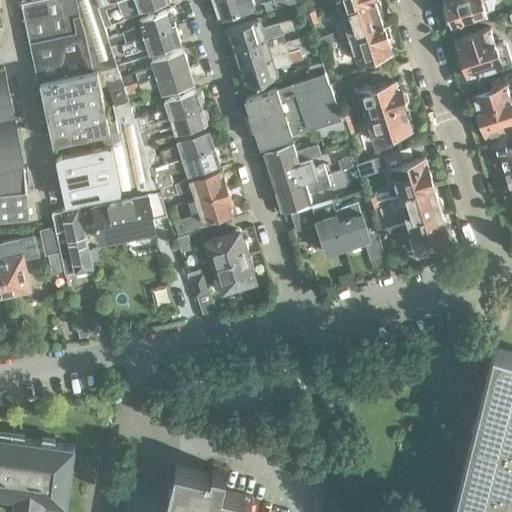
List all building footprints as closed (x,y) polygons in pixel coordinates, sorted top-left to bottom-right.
[(96,0),(24,0),(22,0),(39,82),(42,81),(93,70),(98,69),(101,85),(108,82),(107,80),(121,76),(114,53),(111,44),(108,36),(105,26),(101,15),(102,15),(98,5),(96,0)] [(119,2),(121,8),(123,14),(160,0),(112,0),(98,5),(102,15),(101,15),(105,26),(112,23),(107,7),(119,2)] [(254,0),(215,0),(221,16),(252,5),(252,4),(255,3),(254,0)] [(343,36),(350,34),(384,22),(376,0),(363,0),(341,7),(346,23),(339,25),(343,36)] [(487,0),(447,0),(449,4),(443,6),(448,19),(453,18),(454,20),(486,10),(488,18),(511,11),(508,3),(490,8),(487,0)] [(111,44),(126,40),(176,23),(171,7),(139,17),(142,25),(108,36),(111,44)] [(315,8),(306,11),(310,23),(319,20),(315,8)] [(235,45),(266,36),(291,28),(288,19),(280,21),(279,20),(262,25),(260,16),(229,26),(235,45)] [(384,22),(350,34),(358,60),(393,49),(384,22)] [(150,50),(181,39),(176,23),(126,40),(111,44),(114,53),(124,50),(125,53),(148,46),(150,50)] [(496,46),(494,39),(490,25),(456,35),(462,53),(459,57),(461,63),(465,65),(467,73),(479,69),(480,72),(490,69),(491,71),(503,68),(502,65),(511,62),(505,43),(496,46)] [(269,45),(266,36),(235,45),(241,65),(300,46),(311,43),(308,34),(286,40),(269,45)] [(303,56),(300,46),(241,65),(247,84),(278,74),(275,65),(303,56)] [(139,80),(189,63),(184,47),(152,57),(155,65),(137,71),(139,80)] [(329,68),(338,66),(335,57),(326,60),(329,68)] [(162,89),(194,79),(189,63),(139,80),(124,85),(128,97),(131,105),(147,99),(143,88),(160,83),(162,89)] [(0,120),(15,117),(4,66),(0,67),(0,120)] [(98,69),(93,70),(42,81),(55,143),(111,131),(101,85),(98,69)] [(262,142),(307,128),(315,126),(342,117),(340,110),(335,96),(330,83),(330,82),(325,69),(246,94),(262,142)] [(128,97),(124,85),(121,76),(107,80),(108,82),(114,102),(128,97)] [(356,88),(352,76),(330,83),(335,96),(350,91),(354,103),(364,100),(368,114),(404,102),(408,101),(403,85),(399,86),(396,78),(372,85),(371,82),(359,85),(360,87),(356,88)] [(511,100),(507,84),(474,94),(480,113),(478,116),(480,122),(483,123),(487,135),(505,130),(502,121),(511,117),(511,100)] [(138,125),(139,124),(202,105),(201,102),(205,99),(202,91),(198,90),(197,88),(165,98),(167,105),(135,116),(138,125)] [(61,153),(57,156),(67,201),(120,190),(121,195),(158,186),(150,163),(144,145),(140,133),(138,125),(135,116),(131,105),(128,97),(114,102),(113,102),(120,138),(112,145),(107,143),(61,153)] [(404,102),(368,114),(376,141),(388,137),(387,134),(412,127),(404,102)] [(175,130),(207,120),(206,118),(210,116),(207,108),(203,108),(202,105),(139,124),(138,125),(140,133),(148,131),(173,123),(175,130)] [(343,121),(352,118),(348,107),(340,110),(342,117),(343,121)] [(25,165),(15,117),(0,120),(0,173),(25,168),(25,165)] [(343,121),(342,117),(315,126),(318,138),(335,132),(336,134),(347,131),(343,121)] [(352,118),(343,121),(347,131),(347,132),(355,129),(352,118)] [(150,163),(215,144),(209,128),(178,138),(179,142),(161,147),(163,152),(157,154),(153,142),(152,142),(151,142),(144,145),(150,163)] [(152,142),(148,131),(140,133),(144,145),(151,142),(152,142)] [(297,150),(293,140),(264,149),(270,169),(299,160),(321,153),(318,144),(297,150)] [(383,155),(393,152),(390,143),(380,146),(383,155)] [(188,170),(220,161),(215,144),(150,163),(158,186),(169,182),(166,172),(187,166),(188,170)] [(508,175),(511,174),(511,147),(501,151),(502,153),(494,155),(498,169),(506,167),(508,175)] [(393,152),(383,155),(374,157),(378,170),(391,166),(400,196),(435,185),(425,154),(403,161),(400,149),(393,152)] [(354,155),(341,159),(344,169),(358,164),(354,155)] [(303,170),(299,160),(270,169),(276,188),(327,173),(324,163),(303,170)] [(229,188),(222,166),(174,181),(169,183),(169,182),(158,186),(161,185),(164,195),(192,186),(196,198),(229,188)] [(0,220),(30,218),(25,168),(0,173),(0,220)] [(327,173),(276,188),(283,209),(313,200),(310,192),(331,185),(327,173)] [(511,174),(508,175),(511,184),(503,186),(508,201),(511,199),(511,174)] [(364,185),(365,185),(362,178),(345,182),(349,195),(365,190),(364,185)] [(435,185),(400,196),(392,198),(395,208),(403,205),(407,221),(443,209),(435,185)] [(80,204),(84,226),(98,223),(101,237),(157,226),(156,220),(170,217),(160,188),(147,190),(147,192),(94,204),(93,201),(80,204)] [(196,198),(200,211),(174,220),(179,232),(205,224),(204,219),(235,209),(229,188),(196,198)] [(375,194),(367,196),(371,208),(378,205),(375,194)] [(339,206),(336,198),(333,199),(313,205),(291,211),(297,229),(319,223),(325,243),(327,252),(345,247),(334,214),(337,213),(335,207),(339,206)] [(334,214),(345,247),(365,241),(370,258),(385,254),(371,209),(361,211),(358,200),(339,206),(335,207),(337,213),(334,214)] [(92,266),(91,260),(89,248),(84,226),(80,204),(62,207),(62,208),(52,210),(55,225),(60,249),(65,272),(92,266)] [(443,209),(407,221),(383,228),(388,244),(400,240),(398,234),(411,230),(418,255),(453,244),(443,209)] [(47,251),(60,249),(55,225),(42,227),(46,251),(47,251)] [(216,263),(247,254),(239,230),(208,239),(216,263)] [(187,234),(176,237),(181,252),(192,248),(187,234)] [(0,240),(0,256),(9,293),(30,288),(22,256),(31,254),(28,235),(0,240)] [(89,248),(91,260),(98,258),(95,247),(89,248)] [(60,249),(47,251),(52,271),(48,272),(51,286),(67,282),(65,272),(60,249)] [(247,254),(216,263),(219,273),(216,274),(221,289),(255,278),(247,254)] [(0,295),(9,293),(0,256),(0,295)] [(209,291),(201,267),(189,272),(196,295),(209,291)] [(85,321),(75,323),(78,337),(87,335),(85,321)] [(511,351),(499,348),(457,511),(510,511),(511,504),(511,351)] [(0,434),(0,491),(16,493),(13,511),(41,511),(43,497),(68,500),(76,444),(0,434)] [(211,475),(175,466),(169,492),(163,511),(248,511),(252,497),(221,489),(226,471),(213,467),(211,475)]
